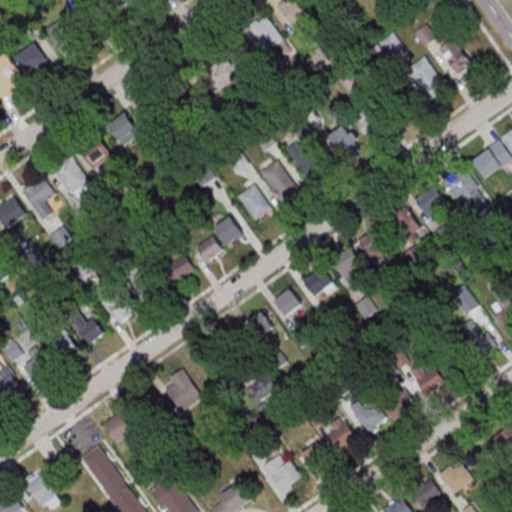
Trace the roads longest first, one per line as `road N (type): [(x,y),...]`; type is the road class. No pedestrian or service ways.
road 1 (residential): [(511,91),(0,455)]
road 2 (residential): [(221,0),(0,158)]
road 3 (residential): [(511,379),(323,511)]
